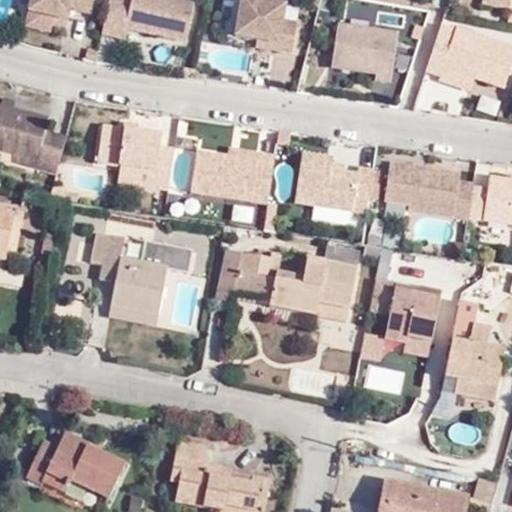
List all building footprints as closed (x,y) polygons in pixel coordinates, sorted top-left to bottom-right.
[(28,0),(28,1),(68,9),(69,0),(74,0),(73,4),(77,4),(77,0),(28,0)] [(131,0),(131,4),(111,0),(109,0),(101,36),(122,41),(125,29),(184,43),(194,2),(187,0),(131,0)] [(239,0),(233,36),(258,40),(277,44),(281,22),(284,7),(243,0),(239,0)] [(511,8),(511,0),(486,0),(486,4),(511,8)] [(290,54),(295,24),(281,22),(277,44),(276,52),(290,54)] [(392,81),(398,34),(341,26),(335,68),(378,74),(378,80),(392,81)] [(456,34),(440,29),(426,73),(442,78),(445,69),(473,77),(504,87),(511,59),(511,48),(457,31),(456,34)] [(434,81),(432,105),(462,108),(464,84),(434,81)] [(0,148),(11,152),(36,158),(43,133),(47,118),(14,110),(3,107),(0,105),(0,148)] [(153,187),(168,189),(174,150),(159,148),(161,136),(106,127),(101,161),(155,171),(153,187)] [(58,175),(68,139),(43,133),(36,158),(33,168),(58,175)] [(193,192),(252,201),(257,161),(198,153),(193,192)] [(352,211),(354,198),(369,201),(374,171),(358,169),(357,174),(343,172),(331,170),(332,165),(332,159),(303,154),(297,203),(352,211)] [(415,207),(415,213),(448,218),(459,176),(396,168),(391,203),(415,207)] [(462,185),(463,177),(459,176),(448,218),(472,222),(472,217),(477,187),(462,185)] [(511,180),(493,178),(491,189),(477,187),(472,217),(511,222),(511,180)] [(0,261),(4,262),(3,266),(15,269),(19,250),(7,247),(14,212),(0,209),(0,261)] [(365,231),(363,256),(378,257),(380,232),(365,231)] [(124,241),(96,236),(91,264),(102,266),(99,282),(116,285),(109,319),(155,328),(157,318),(161,299),(166,271),(186,274),(191,252),(145,244),(141,263),(121,259),(124,241)] [(360,245),(328,240),(324,264),(356,270),(360,245)] [(274,252),(259,249),(257,257),(272,260),(273,255),(274,252)] [(241,254),(225,251),(215,304),(231,308),(234,294),(241,254)] [(272,260),(257,257),(241,254),(234,294),(270,301),(270,308),(346,322),(356,270),(324,264),(307,261),(302,285),(268,280),(270,272),(272,260)] [(277,273),(281,256),(273,255),(272,260),(270,272),(277,273)] [(425,357),(438,290),(374,277),(367,312),(386,316),(379,348),(425,357)] [(491,330),(473,327),(478,309),(459,305),(445,378),(457,381),(454,394),(494,401),(504,349),(487,345),(491,330)] [(322,365),(350,370),(353,356),(325,350),(322,365)] [(292,367),(290,387),(329,392),(332,372),(292,367)] [(42,483),(48,473),(71,485),(107,502),(124,466),(88,449),(90,446),(65,435),(58,449),(44,442),(26,478),(42,485),(42,483)] [(206,466),(210,449),(179,443),(170,481),(180,483),(175,502),(221,511),(220,511),(263,511),(270,483),(234,475),(234,472),(206,466)] [(42,483),(66,494),(71,485),(48,473),(42,483)] [(462,511),(465,499),(385,483),(379,511),(462,511)]
